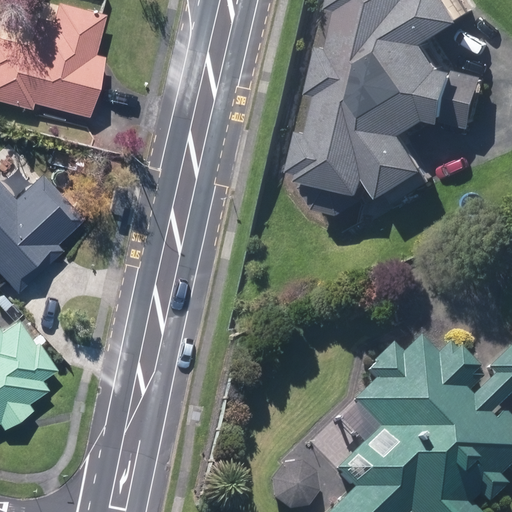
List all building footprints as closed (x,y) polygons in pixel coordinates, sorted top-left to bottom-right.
[(341,0),(297,177),(381,198),(425,169),(402,135),(428,118),(471,128),(483,79),(439,69),(424,39),(469,12),(462,0),(341,0)] [(33,102),(88,117),(95,91),(103,59),(95,57),(106,17),(60,4),(54,24),(38,20),(30,49),(0,40),(0,100),(31,109),(33,102)] [(0,274),(18,294),(30,283),(62,252),(56,246),(83,220),(41,176),(15,201),(0,184),(0,274)] [(0,425),(4,431),(33,412),(29,406),(49,392),(43,382),(57,373),(38,344),(34,347),(18,324),(1,336),(0,333),(0,425)] [(482,511),(469,499),(479,489),(487,497),(504,479),(497,472),(506,462),(511,468),(511,412),(509,415),(502,408),(494,416),(487,410),(510,387),(511,389),(511,340),(488,365),(493,371),(471,392),(467,387),(482,373),(474,364),(477,361),(459,343),(455,347),(447,339),(435,351),(419,334),(402,350),(392,340),(375,356),(378,358),(370,365),(378,374),(337,413),(362,438),(338,460),(358,481),(325,511),(482,511)] [(274,496),(289,507),(308,504),(318,487),(315,469),(300,458),(281,462),(270,477),(274,496)]
